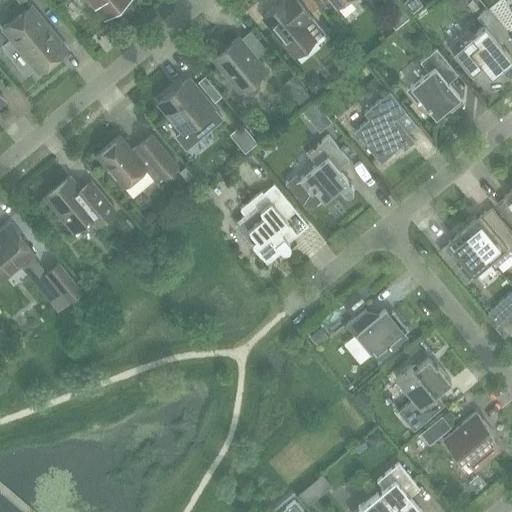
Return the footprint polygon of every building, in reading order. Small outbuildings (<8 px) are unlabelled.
[(92,0),(106,16),(125,0),(92,0)] [(282,0),(262,17),(283,41),(286,38),(294,47),(307,37),(299,28),(303,25),(302,24),(312,16),(297,0),(283,0),(283,1),(282,0)] [(4,50),(24,73),(27,73),(34,67),(35,67),(39,72),(67,49),(53,33),(52,34),(46,28),(47,27),(29,6),(2,30),(10,40),(4,46),(4,50)] [(471,74),(481,65),(491,77),(511,59),(511,58),(500,44),(509,36),(486,8),(476,17),(484,25),(472,34),(468,29),(447,46),(471,74)] [(240,91),(242,89),(244,91),(247,93),(252,93),(256,92),(258,88),(259,83),(257,79),(256,78),(266,70),(238,36),(212,58),(240,91)] [(420,98),(435,116),(447,106),(450,110),(463,100),(444,77),(454,69),(436,48),(420,61),(427,71),(405,89),(415,101),(420,98)] [(222,118),(188,78),(158,103),(182,131),(176,136),(186,148),(222,118)] [(354,131),(380,162),(395,150),(393,147),(398,143),(403,149),(414,140),(396,118),(405,110),(389,91),(363,112),(368,119),(354,131)] [(119,135),(97,154),(123,186),(124,185),(129,191),(132,193),(135,192),(137,192),(154,178),(157,181),(159,179),(159,180),(177,165),(152,134),(132,151),(119,135)] [(316,165),(300,178),(297,173),(285,183),(309,211),(322,200),(323,200),(338,188),(343,193),(344,194),(346,195),(347,195),(349,194),(351,193),(351,192),(352,192),(353,190),(353,189),(353,188),(353,187),(352,186),(352,185),(338,169),(349,160),(328,135),(306,153),(316,165)] [(84,190),(83,190),(80,189),(70,176),(45,197),(73,231),(89,219),(95,226),(115,210),(91,180),(90,181),(94,186),(86,192),(84,190)] [(262,255),(266,259),(279,248),(281,250),(284,251),(286,250),(288,248),(289,246),(289,244),(289,243),(288,241),(291,238),(282,228),(288,223),(284,219),(295,209),(273,183),(272,184),(276,188),(266,196),(261,190),(240,208),(245,214),(236,221),(235,220),(234,221),(244,233),(248,229),(255,238),(251,241),(255,246),(253,247),(261,256),(262,255)] [(511,189),(505,195),(507,197),(498,204),(511,221),(511,189)] [(482,214),(465,228),(496,265),(511,251),(511,232),(492,209),(483,216),(482,214)] [(0,281),(34,253),(11,225),(0,234),(0,281)] [(496,265),(465,228),(449,241),(450,243),(441,251),(467,281),(492,261),(496,265)] [(58,263),(45,273),(68,301),(81,290),(58,263)] [(370,354),(374,351),(377,355),(407,330),(410,333),(410,332),(392,310),(388,313),(384,309),(373,319),(364,308),(345,324),(370,354)] [(511,313),(501,323),(509,332),(511,329),(511,313)] [(397,411),(413,430),(444,404),(435,394),(451,381),(437,364),(435,366),(428,357),(414,368),(411,364),(395,377),(413,398),(397,411)] [(462,456),(474,470),(500,449),(488,435),(492,431),(476,411),(443,439),(459,459),(462,456)] [(422,511),(405,491),(415,483),(398,462),(377,480),(383,488),(361,506),(360,504),(358,506),(359,508),(354,511),(422,511)] [(304,511),(294,500),(279,511),(304,511)]
